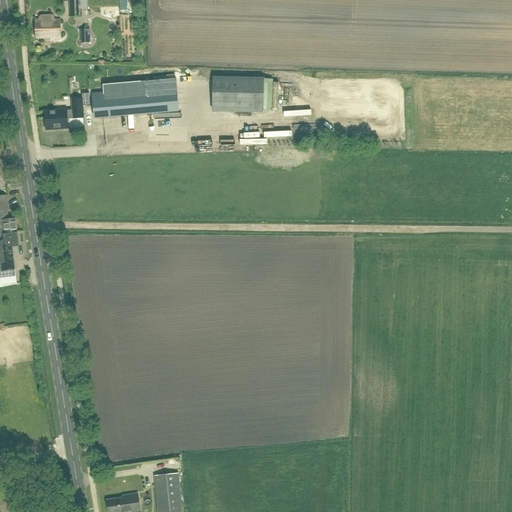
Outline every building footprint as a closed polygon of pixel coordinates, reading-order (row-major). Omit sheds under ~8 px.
[(69,18),(82,17),(82,7),(81,1),(69,1),(69,18)] [(49,20),(49,18),(47,17),(41,17),(40,18),(40,20),(35,20),(36,38),(45,38),(45,40),(61,40),(60,20),(49,20)] [(81,44),(90,43),(89,29),(80,30),(81,44)] [(212,110),(263,110),(264,77),(212,77),(212,110)] [(148,113),(179,111),(176,79),(145,82),(123,84),(104,85),(105,94),(92,95),(94,117),(148,112),(148,113)] [(89,93),(82,94),(82,106),(90,105),(89,93)] [(83,118),(82,99),(72,100),(72,110),(67,111),(67,110),(45,112),(46,130),(68,128),(67,119),(83,118)] [(67,119),(68,128),(84,127),(83,118),(67,119)] [(351,139),(351,132),(324,130),(324,137),(351,139)] [(9,234),(17,233),(15,219),(7,220),(6,211),(8,211),(6,202),(6,195),(0,196),(0,237),(0,240),(9,239),(9,234)] [(0,263),(1,264),(2,271),(14,270),(13,260),(10,260),(8,250),(11,249),(11,247),(19,246),(17,233),(9,234),(9,239),(0,240),(0,237),(0,263)] [(154,476),(157,511),(182,511),(178,474),(154,476)] [(140,511),(137,494),(122,496),(123,498),(106,500),(107,511),(140,511)]
